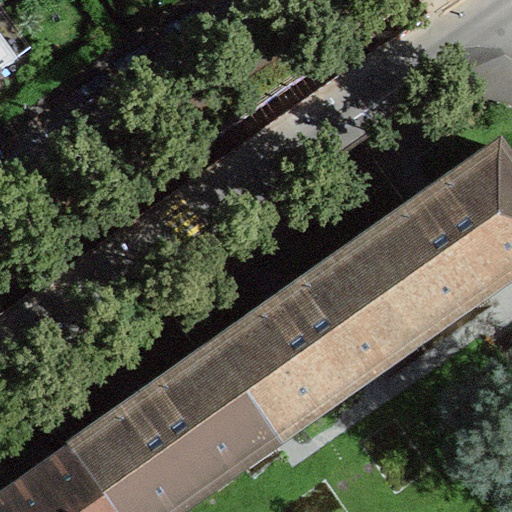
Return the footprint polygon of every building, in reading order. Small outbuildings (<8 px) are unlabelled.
[(355,250),(419,340),(511,274),(511,166),(499,148),(418,205),(355,250)] [(212,350),(276,441),(419,340),(355,250),(277,304),(212,350)] [(69,451),(112,511),(174,511),(276,441),(212,350),(131,407),(69,451)] [(112,511),(69,451),(65,454),(64,452),(40,468),(41,470),(19,486),(2,498),(12,511),(112,511)] [(0,511),(12,511),(2,498),(0,499),(0,511)]
